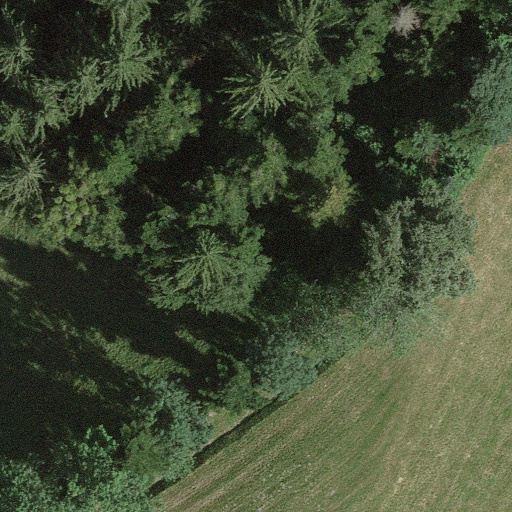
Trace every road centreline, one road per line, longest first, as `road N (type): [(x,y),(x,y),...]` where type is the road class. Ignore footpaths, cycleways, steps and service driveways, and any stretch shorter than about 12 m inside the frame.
road 1 (track): [(85,511),(322,343),(459,217)]
road 2 (track): [(0,210),(173,72),(241,0)]
